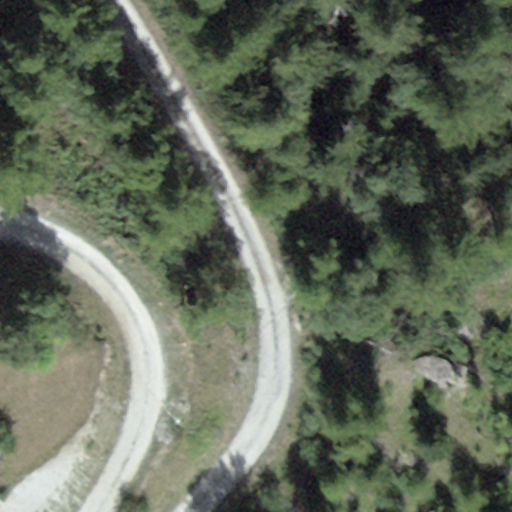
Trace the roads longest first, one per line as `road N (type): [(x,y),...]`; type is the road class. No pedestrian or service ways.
road 1 (track): [(212,511),(280,451),(298,367),(283,245),(139,0)]
road 2 (track): [(0,230),(90,247),(155,320),(174,381),(145,468),(112,511)]
